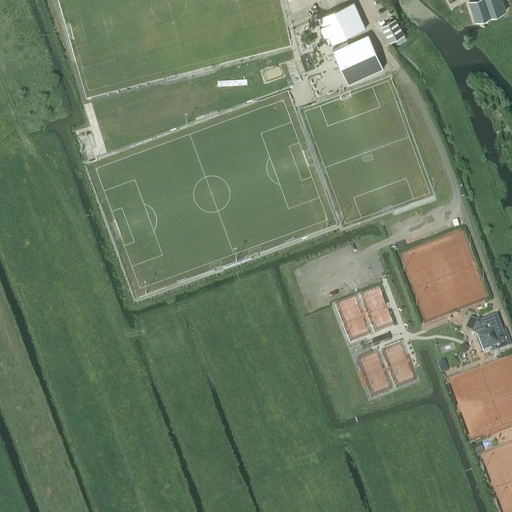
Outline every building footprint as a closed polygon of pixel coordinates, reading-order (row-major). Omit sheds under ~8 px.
[(502,0),(469,0),(475,20),(506,10),(502,0)] [(354,1),(317,17),(329,44),(366,27),(354,1)] [(390,41),(404,33),(395,17),(381,25),(390,41)] [(368,34),(333,49),(348,83),(383,67),(368,34)] [(474,333),(479,336),(485,352),(493,349),(495,353),(511,347),(499,315),(483,321),(479,320),(474,333)] [(444,374),(449,372),(447,367),(445,361),(438,364),(441,375),(444,374)]
